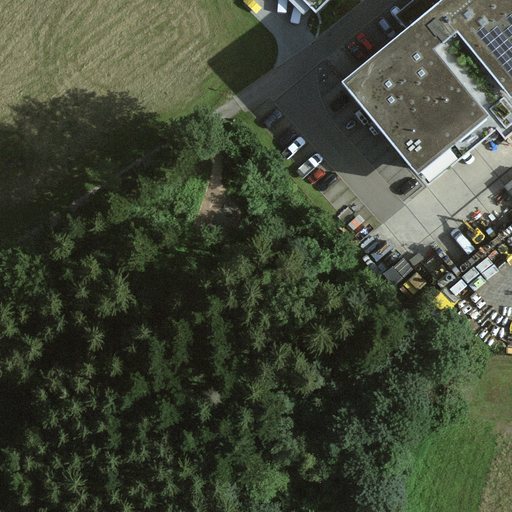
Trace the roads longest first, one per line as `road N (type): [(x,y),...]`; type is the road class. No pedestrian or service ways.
road 1 (unknown): [(278,73),(393,221),(429,221),(511,151)]
road 2 (track): [(245,100),(0,268)]
road 3 (residential): [(366,0),(245,100)]
